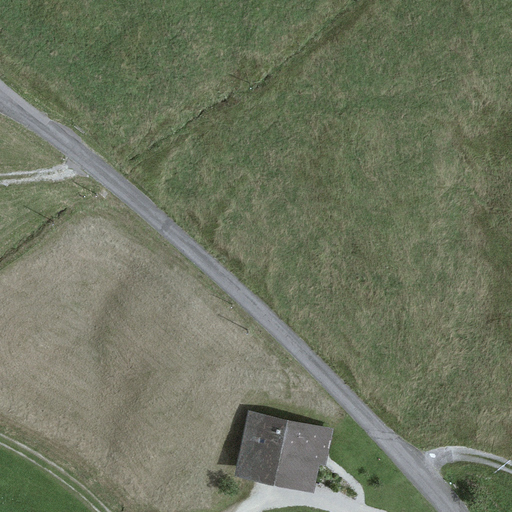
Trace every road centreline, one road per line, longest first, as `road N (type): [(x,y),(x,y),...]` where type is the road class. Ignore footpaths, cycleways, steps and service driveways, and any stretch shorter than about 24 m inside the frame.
road 1 (unclassified): [(452,511),(203,258),(0,95)]
road 2 (track): [(232,511),(270,495),(363,511)]
road 3 (track): [(0,442),(103,511)]
